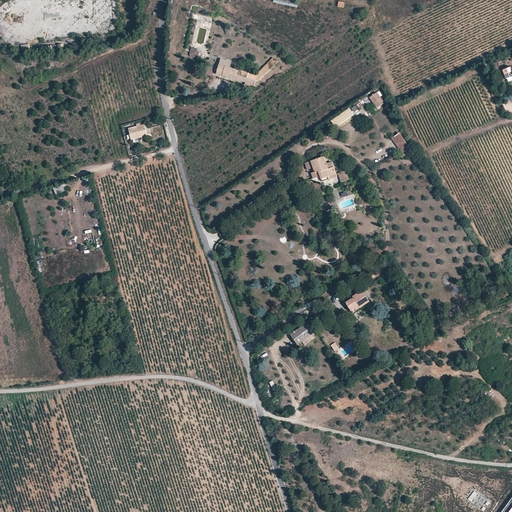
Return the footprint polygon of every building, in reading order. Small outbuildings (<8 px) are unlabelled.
[(190,47),(190,56),(198,57),(199,48),(190,47)] [(263,68),(267,72),(278,62),(273,58),(263,68)] [(258,74),(260,68),(246,63),(244,68),(255,71),(254,73),(258,74)] [(224,67),(222,76),(238,81),(240,76),(236,75),(238,69),(225,65),(224,67)] [(222,76),(224,67),(219,66),(216,74),(222,76)] [(376,108),(385,104),(380,92),(365,98),(368,105),(374,103),(376,108)] [(503,104),(506,111),(511,108),(510,106),(511,105),(509,101),(503,104)] [(331,120),(336,128),(355,116),(349,108),(331,120)] [(129,128),(131,139),(141,137),(141,139),(148,138),(148,140),(151,139),(148,124),(129,128)] [(391,137),(403,156),(412,151),(400,132),(391,137)] [(336,174),(332,162),(326,164),(323,157),(311,161),(313,168),(315,172),(311,173),(313,179),(320,176),(322,180),(336,174)] [(307,170),(313,168),(311,161),(305,164),(307,170)] [(346,171),(338,174),(341,182),(349,180),(346,171)] [(43,258),(36,260),(39,272),(46,271),(43,258)] [(369,302),(361,290),(352,297),(353,298),(346,303),(352,312),(359,307),(360,309),(369,302)] [(321,306),(324,311),(331,306),(327,301),(321,306)] [(290,335),(297,345),(302,342),(312,335),(316,332),(309,322),(290,335)] [(312,335),(302,342),(305,345),(315,338),(312,335)] [(335,342),(331,345),(335,351),(339,348),(335,342)] [(472,502),(477,492),(473,490),(468,500),(472,502)]
